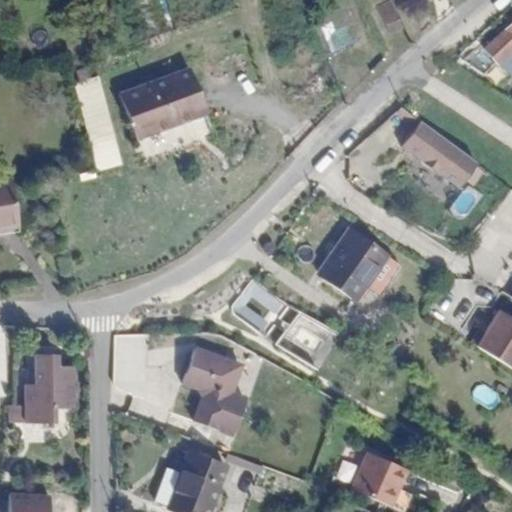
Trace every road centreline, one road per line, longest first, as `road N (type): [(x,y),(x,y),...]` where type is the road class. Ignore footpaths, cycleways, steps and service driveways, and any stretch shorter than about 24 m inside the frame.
road 1 (residential): [(485,0),(232,237),(189,270),(99,309)]
road 2 (residential): [(99,309),(99,511)]
road 3 (track): [(403,71),(511,142)]
